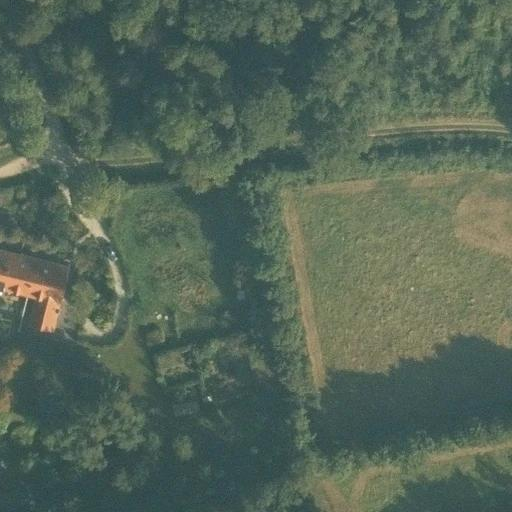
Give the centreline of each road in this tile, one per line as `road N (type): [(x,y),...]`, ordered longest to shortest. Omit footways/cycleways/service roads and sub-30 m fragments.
road 1 (track): [(61,151),(94,162),(173,160),(439,125),(511,129)]
road 2 (unclassified): [(61,151),(3,0)]
